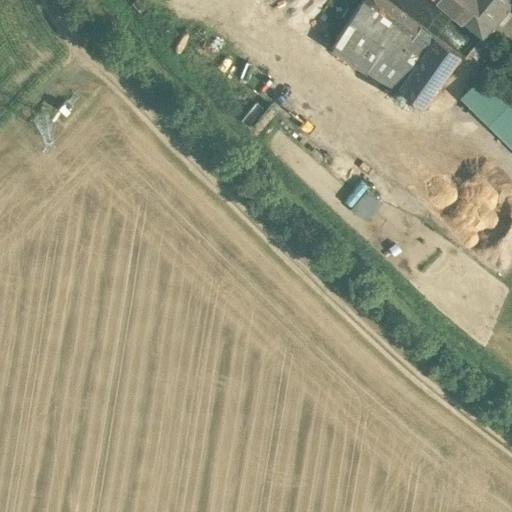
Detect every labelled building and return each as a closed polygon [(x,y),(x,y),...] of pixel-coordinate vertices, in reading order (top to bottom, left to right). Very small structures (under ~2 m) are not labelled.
[(458,55),(382,0),(361,0),(347,22),(330,49),(368,70),(422,107),(458,55)] [(489,0),(437,0),(482,37),(503,11),(489,0)] [(511,0),(489,0),(503,11),(511,0)] [(511,146),(511,103),(483,75),(462,97),(511,146)] [(63,96),(54,106),(65,116),(74,106),(63,96)] [(43,109),(32,121),(44,132),(55,120),(43,109)]
